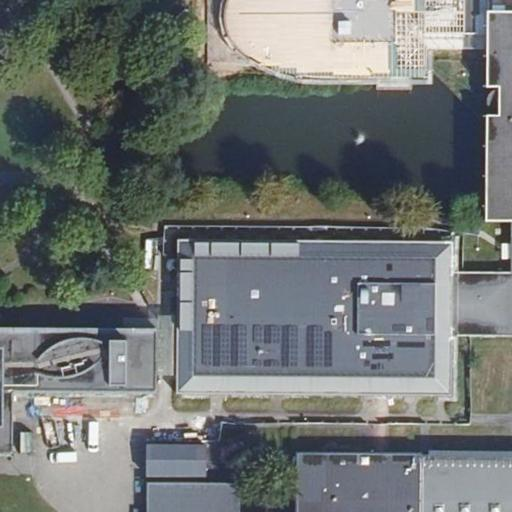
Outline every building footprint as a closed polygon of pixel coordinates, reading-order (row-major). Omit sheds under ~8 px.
[(511,0),(496,0),(496,18),(494,17),(493,41),(434,41),(434,1),(431,1),(431,0),(410,0),(411,1),(404,1),(404,0),(280,0),(280,23),(295,24),(295,52),(324,52),(323,79),(383,80),(383,93),(419,94),(419,80),(433,80),(434,55),(494,56),(493,93),(504,93),(504,95),(499,95),(496,97),(494,100),(492,102),(491,106),(492,110),(494,114),(497,117),(501,118),(505,119),(505,121),(494,121),(493,225),(511,225),(511,279),(459,279),(459,248),(186,249),(186,323),(186,384),(186,403),(385,404),(398,403),(459,403),(459,343),(511,343),(511,0)] [(186,384),(186,323),(160,326),(160,374),(186,384)] [(160,374),(160,326),(0,327),(0,453),(15,454),(17,392),(160,391),(160,374)] [(391,457),(398,403),(385,404),(378,458),(391,457)] [(423,511),(424,506),(424,458),(391,457),(378,458),(299,457),(298,511),(423,511)] [(149,484),(148,511),(240,511),(241,484),(149,484)]
